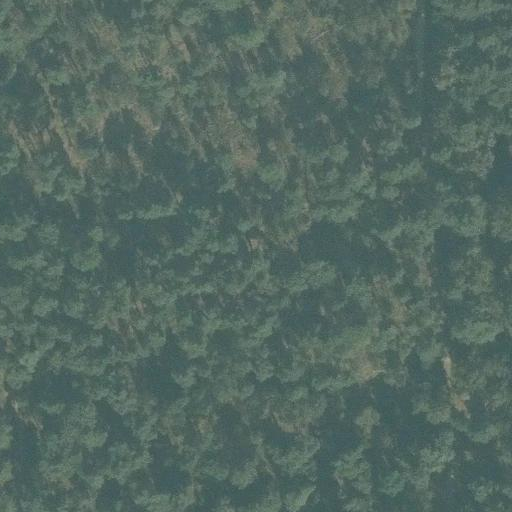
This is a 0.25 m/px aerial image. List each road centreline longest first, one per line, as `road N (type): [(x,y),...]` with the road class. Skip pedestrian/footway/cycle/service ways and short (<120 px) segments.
road 1 (track): [(443,0),(445,511)]
road 2 (track): [(0,330),(15,511)]
